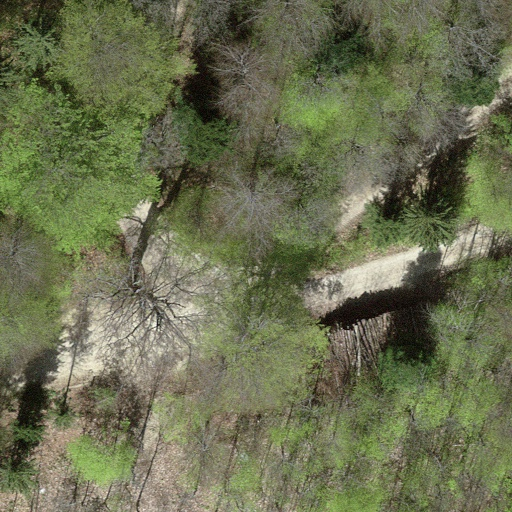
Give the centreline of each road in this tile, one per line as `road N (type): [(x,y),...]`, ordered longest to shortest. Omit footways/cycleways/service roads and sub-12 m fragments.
road 1 (track): [(511,236),(340,291),(261,302),(212,297),(162,256),(121,186),(129,98),(169,0)]
road 2 (track): [(212,297),(511,77)]
road 3 (track): [(212,297),(0,382)]
